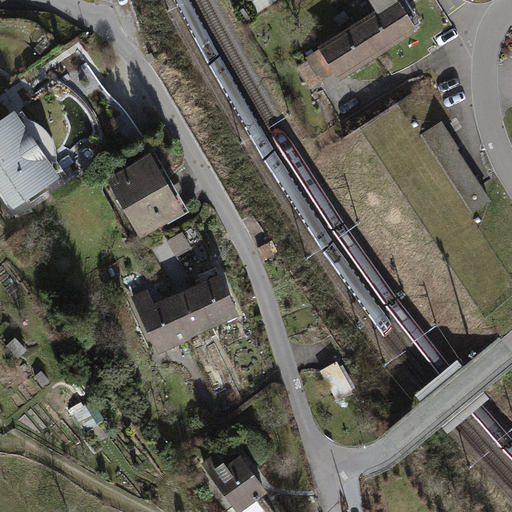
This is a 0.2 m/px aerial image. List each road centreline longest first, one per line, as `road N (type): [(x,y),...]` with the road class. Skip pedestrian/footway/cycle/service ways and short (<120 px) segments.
road 1 (residential): [(335,463),(315,440),(247,250),(144,64),(97,16),(62,0)]
road 2 (residential): [(335,463),(367,465),(396,449),(511,353)]
road 3 (residential): [(511,176),(485,112),(494,21)]
